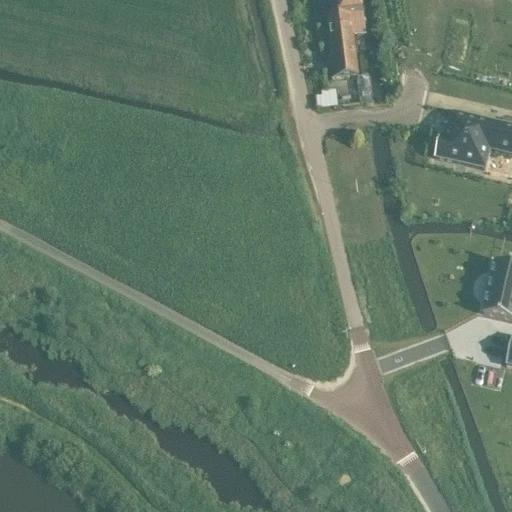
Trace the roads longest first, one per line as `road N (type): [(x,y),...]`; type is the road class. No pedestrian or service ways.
road 1 (unclassified): [(375,405),(325,397),(0,221)]
road 2 (unclassified): [(375,405),(277,0)]
road 3 (unclassified): [(439,511),(375,405)]
